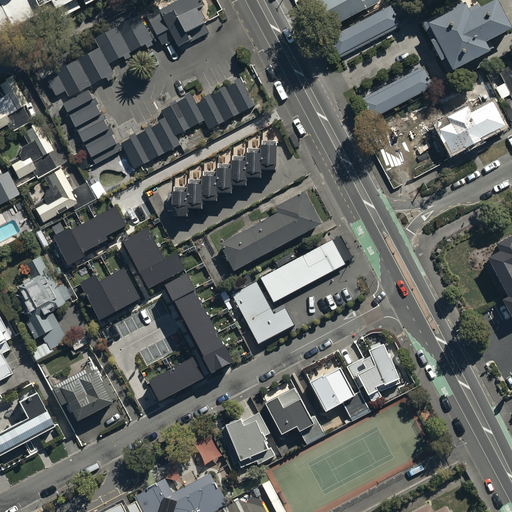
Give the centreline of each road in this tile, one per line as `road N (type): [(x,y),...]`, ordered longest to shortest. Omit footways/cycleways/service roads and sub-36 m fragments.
road 1 (tertiary): [(0,510),(402,294)]
road 2 (secondary): [(259,0),(370,207)]
road 3 (secondary): [(400,242),(446,330),(457,370)]
road 4 (secondary): [(457,370),(511,478)]
